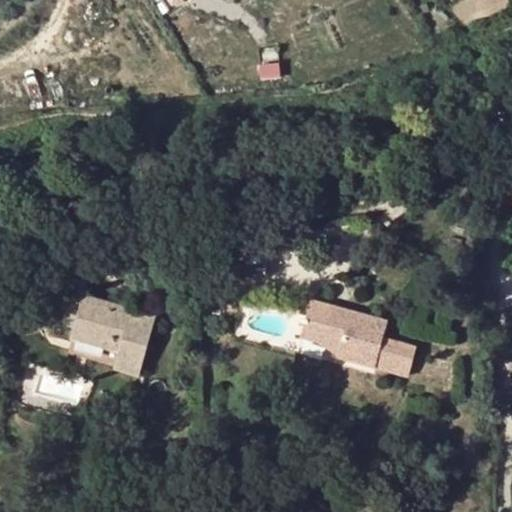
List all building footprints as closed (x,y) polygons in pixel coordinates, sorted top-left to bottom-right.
[(202,239),(191,239),(192,255),(202,254),(202,239)] [(225,260),(222,272),(226,273),(240,277),(248,249),(229,244),(225,260)] [(113,348),(109,299),(86,292),(90,279),(71,274),(62,307),(81,312),(74,336),(113,348)] [(157,313),(109,299),(113,348),(119,349),(115,363),(115,366),(139,373),(157,313)] [(342,346),(340,353),(409,373),(417,347),(384,337),(388,320),(312,299),(301,334),(342,346)]
